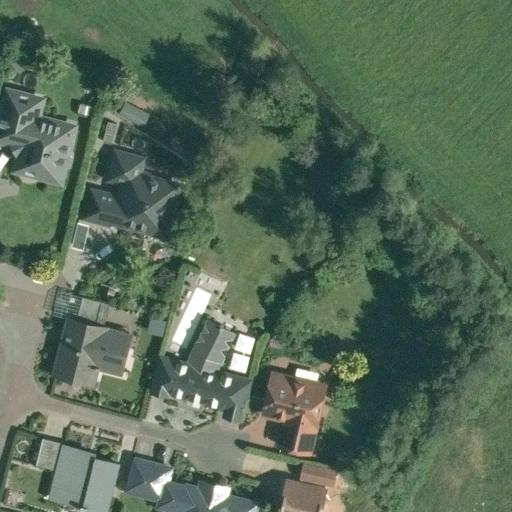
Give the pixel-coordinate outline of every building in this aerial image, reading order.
[(34,95),(10,89),(0,127),(0,137),(13,141),(13,140),(16,141),(21,151),(20,154),(22,157),(29,159),(32,157),(40,159),(37,173),(62,179),(65,165),(71,165),(73,156),(68,153),(75,125),(29,113),(34,95)] [(95,106),(82,102),(80,110),(93,113),(95,106)] [(153,173),(142,170),(145,157),(119,150),(112,177),(125,180),(120,196),(124,197),(119,218),(150,226),(161,222),(164,210),(172,208),(175,196),(172,192),(174,183),(152,177),(153,173)] [(120,196),(95,189),(88,216),(111,222),(119,218),(124,197),(120,196)] [(112,302),(85,295),(78,319),(105,326),(112,302)] [(78,319),(72,317),(58,372),(94,381),(98,366),(102,367),(102,365),(115,369),(121,349),(128,351),(133,333),(105,326),(78,319)] [(208,324),(206,323),(203,330),(204,330),(203,333),(202,332),(198,339),(200,339),(188,362),(178,359),(170,390),(227,405),(230,394),(238,397),(245,377),(217,370),(221,361),(225,352),(226,353),(230,347),(228,346),(229,343),(231,344),(234,338),(233,337),(235,332),(224,326),(225,325),(222,323),(221,324),(210,319),(208,324)] [(178,359),(160,355),(152,386),(154,386),(153,389),(169,393),(170,390),(178,359)] [(296,377),(275,372),(274,375),(271,377),(269,386),(271,389),(265,411),(288,417),(282,442),(310,449),(321,404),(324,402),(326,395),(324,392),(325,388),(295,381),(296,377)] [(253,379),(245,377),(238,397),(247,400),(244,408),(243,408),(242,409),(245,410),(253,379)] [(65,443),(44,437),(37,464),(58,469),(61,458),(64,445),(65,443)] [(91,452),(64,445),(61,458),(68,459),(59,497),(84,503),(83,507),(88,508),(89,508),(104,511),(107,511),(121,462),(90,454),(91,452)] [(172,467),(134,458),(126,489),(163,498),(165,493),(168,481),(172,467)] [(337,468),(306,461),(303,476),(328,482),(334,483),(337,468)] [(301,482),(289,479),(281,511),(320,511),(321,511),(323,502),(330,498),(326,490),(328,482),(303,476),(301,482)] [(228,489),(203,482),(201,488),(189,485),(189,487),(168,481),(165,493),(185,499),(181,511),(255,511),(258,503),(227,495),(228,489)]
